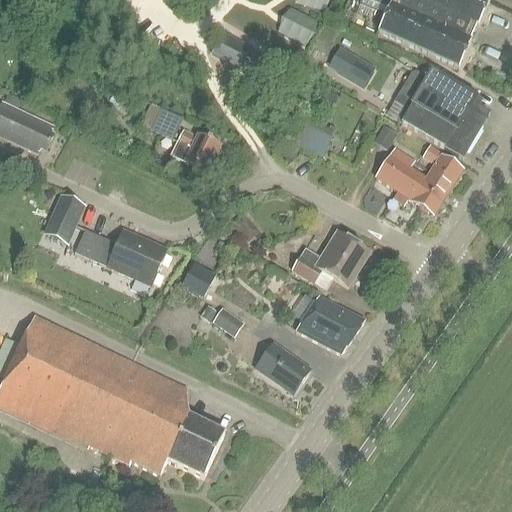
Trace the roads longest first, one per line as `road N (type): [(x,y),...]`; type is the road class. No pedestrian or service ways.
road 1 (residential): [(440,267),(295,188),(271,184),(184,234),(160,231),(0,155)]
road 2 (secondary): [(267,511),(440,267)]
road 3 (secondary): [(440,267),(511,166)]
